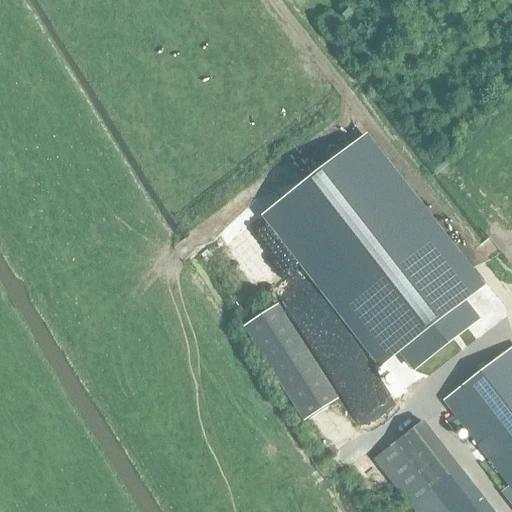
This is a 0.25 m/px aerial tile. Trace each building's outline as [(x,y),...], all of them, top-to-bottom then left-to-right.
[(273,198),(259,209),(383,367),(397,355),(400,354),(415,372),(477,323),(462,304),(465,302),(479,291),(354,133),(340,144),(273,198)] [(279,308),(245,329),(303,423),(337,402),(279,308)] [(511,350),(444,402),(511,490),(511,350)] [(415,511),(463,511),(482,498),(423,423),(375,459),(415,511)] [(491,511),(482,498),(463,511),(491,511)]
